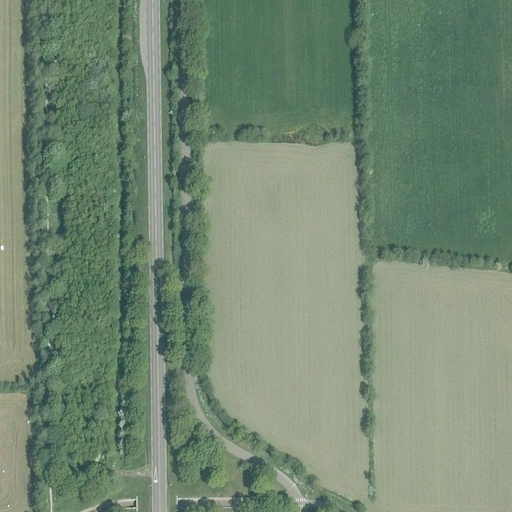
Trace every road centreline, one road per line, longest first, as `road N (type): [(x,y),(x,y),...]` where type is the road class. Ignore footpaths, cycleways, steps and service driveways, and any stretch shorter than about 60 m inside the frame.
road 1 (unclassified): [(302,511),(281,478),(207,429),(191,398),(182,0)]
road 2 (unknown): [(55,511),(58,499),(118,477),(118,0)]
road 3 (primary): [(158,511),(151,0)]
